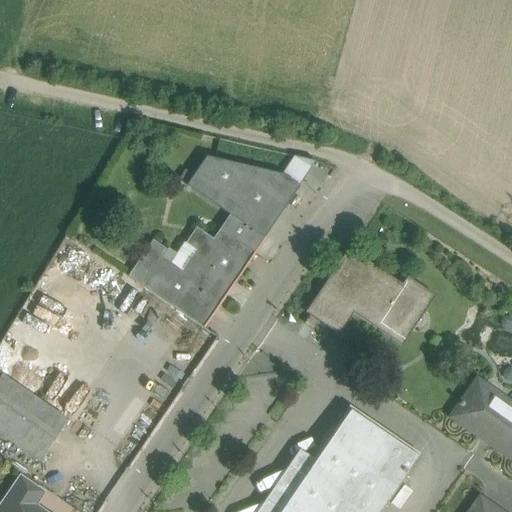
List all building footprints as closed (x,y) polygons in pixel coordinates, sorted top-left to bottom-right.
[(280,154),(277,168),(289,176),(287,180),(297,187),(314,163),(280,154)] [(281,176),(206,158),(186,187),(230,217),(262,238),(297,187),(287,180),(281,176)] [(262,238),(230,217),(213,243),(210,247),(242,269),(262,238)] [(196,251),(182,271),(162,257),(165,252),(153,243),(129,277),(144,287),(151,276),(196,307),(204,297),(217,306),(242,269),(210,247),(213,243),(196,231),(187,245),(196,251)] [(403,293),(350,257),(312,314),(337,331),(352,309),(400,341),(428,299),(408,285),(403,293)] [(196,307),(151,276),(144,287),(202,327),(217,306),(204,297),(196,307)] [(17,386),(51,410),(65,389),(30,366),(17,386)] [(17,386),(2,376),(0,379),(0,435),(40,463),(68,421),(51,410),(17,386)] [(511,406),(510,407),(499,400),(499,396),(484,385),(480,387),(476,384),(462,405),(459,403),(457,405),(460,408),(452,419),(511,460),(511,406)] [(351,411),(282,511),(379,511),(418,457),(351,411)] [(40,492),(20,479),(0,508),(0,511),(41,511),(31,505),(40,492)] [(498,511),(479,499),(470,511),(498,511)]
